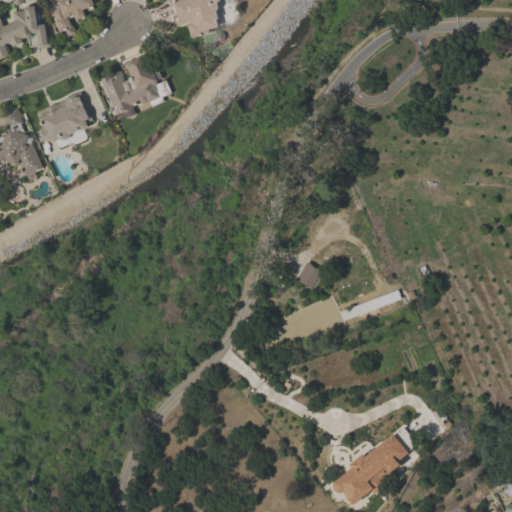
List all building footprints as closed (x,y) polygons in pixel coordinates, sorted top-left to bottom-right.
[(91,0),(93,4),(91,5),(92,8),(87,10),(86,7),(82,9),(84,15),(76,19),(74,13),(66,16),(70,25),(71,24),(75,32),(63,37),(61,31),(59,32),(53,20),(54,19),(50,9),(58,5),(56,1),(57,1),(56,0),(91,0)] [(218,7),(216,10),(215,10),(217,18),(215,19),(218,26),(208,29),(209,32),(190,38),(186,23),(190,22),(189,19),(178,22),(172,2),(178,0),(219,0),(219,1),(216,2),(218,7)] [(0,22),(2,26),(12,21),(11,11),(23,9),(23,7),(33,5),(36,24),(43,23),(45,35),(48,34),(49,46),(36,48),(35,45),(28,46),(27,38),(26,38),(25,38),(24,37),(23,37),(19,39),(21,42),(11,46),(9,41),(2,44),(7,55),(0,58),(0,22)] [(141,102),(140,103),(139,101),(131,104),(132,107),(132,108),(134,113),(125,117),(123,112),(122,112),(121,111),(115,114),(105,90),(107,89),(102,77),(119,69),(122,75),(120,75),(123,81),(131,77),(126,68),(125,69),(122,63),(144,53),(150,67),(155,65),(161,77),(155,80),(157,83),(161,81),(161,80),(164,79),(170,92),(161,96),(163,100),(150,106),(148,101),(147,101),(147,100),(146,102),(142,103),(141,102)] [(60,138),(52,141),(50,137),(44,140),(38,128),(42,126),(38,117),(36,112),(43,109),(43,108),(54,103),(55,104),(64,100),(63,99),(79,91),(92,120),(85,123),(87,126),(85,127),(84,128),(80,130),(78,129),(68,134),(69,135),(68,138),(63,140),(61,139),(60,138)] [(0,136),(3,136),(6,129),(0,117),(0,114),(16,107),(19,114),(18,115),(22,122),(19,123),(24,133),(27,134),(24,144),(27,145),(27,143),(30,141),(42,167),(24,175),(18,163),(21,162),(20,159),(18,159),(16,165),(0,158),(0,136)] [(295,279),(309,254),(302,250),(327,206),(347,217),(347,216),(357,222),(350,235),(344,231),(338,242),(331,238),(327,244),(326,244),(314,266),(319,269),(309,287),(295,279)] [(334,482),(351,469),(348,465),(362,454),(364,457),(403,427),(416,443),(406,451),(408,453),(396,462),(399,466),(383,479),(384,480),(385,483),(385,486),(384,488),(381,491),(377,493),(373,493),(370,491),(353,505),(342,493),(339,493),(336,493),(334,491),(332,487),(333,484),(334,482)]
